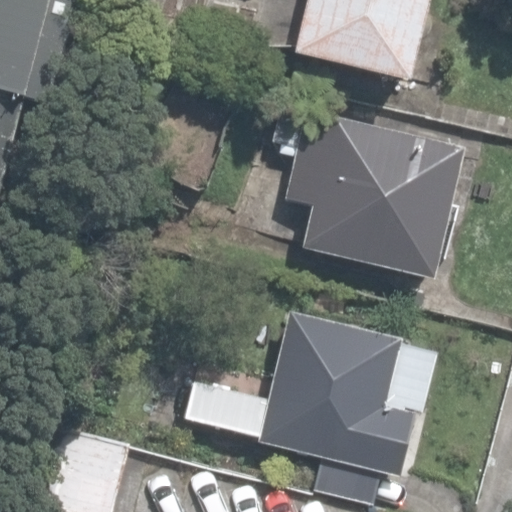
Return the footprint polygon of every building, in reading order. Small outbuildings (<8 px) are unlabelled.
[(0,0),(0,196),(1,194),(22,97),(49,105),(78,0),(0,0)] [(306,0),(294,54),(406,80),(426,0),(306,0)] [(183,48),(229,58),(238,24),(222,22),(224,13),(194,8),(183,48)] [(300,249),(432,280),(463,151),(281,107),(272,143),(295,149),(283,200),(310,207),(300,249)] [(380,472),(398,476),(413,414),(403,411),(404,408),(421,412),(436,352),(401,344),(402,337),(291,311),(269,400),(195,382),(187,419),(259,436),(258,443),(320,458),(380,472)] [(13,511),(112,511),(128,446),(39,425),(22,502),(17,501),(13,511)] [(187,448),(156,445),(148,508),(180,511),(187,448)] [(312,490),(372,505),(380,472),(320,458),(312,490)]
